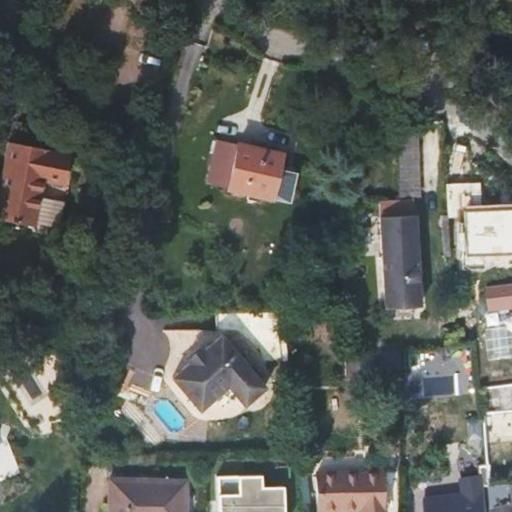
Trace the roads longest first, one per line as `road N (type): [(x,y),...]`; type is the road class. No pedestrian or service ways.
road 1 (unclassified): [(208,0),(359,80),(444,105),(511,167)]
road 2 (track): [(462,0),(420,52),(359,80)]
